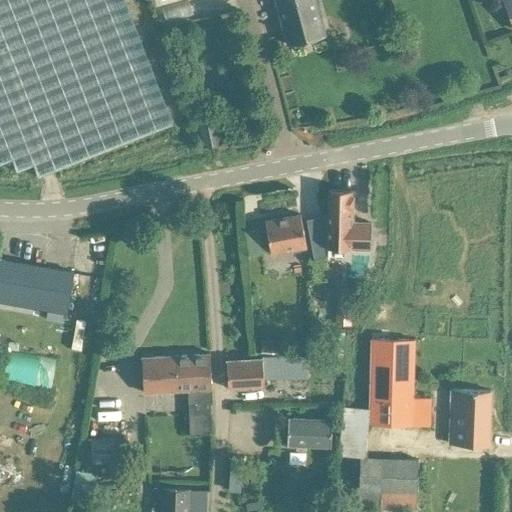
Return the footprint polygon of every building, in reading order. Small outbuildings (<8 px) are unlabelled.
[(0,0),(0,164),(12,160),(17,171),(34,165),(38,177),(173,124),(144,49),(124,0),(0,0)] [(167,0),(166,0),(174,23),(198,14),(192,0),(167,0)] [(275,0),(288,44),(325,34),(316,0),(275,0)] [(214,116),(199,119),(204,144),(219,141),(214,116)] [(352,191),(328,190),(326,248),(369,250),(370,222),(351,221),(352,194),(352,191)] [(306,246),(300,214),(265,221),(271,253),(306,246)] [(314,259),(324,257),(325,216),(306,220),(314,259)] [(0,259),(0,299),(67,311),(74,272),(0,259)] [(339,328),(349,329),(353,297),(339,296),(336,325),(339,326),(339,328)] [(414,336),(372,336),(369,422),(429,425),(429,395),(411,395),(414,336)] [(282,352),(282,339),(261,339),(261,352),(282,352)] [(212,402),(210,353),(141,356),(143,391),(188,390),(190,435),(211,434),(210,402),(212,402)] [(262,358),(226,360),(228,388),(265,386),(264,370),(274,370),(274,378),(307,376),(306,354),(262,356),(262,358)] [(450,389),(448,443),(490,445),(492,390),(450,389)] [(332,419),(288,417),(287,444),(331,446),(332,419)] [(418,458),(367,456),(361,455),(359,505),(416,508),(418,458)] [(237,460),(238,493),(250,492),(249,460),(237,460)] [(266,495),(268,463),(255,462),(253,494),(266,495)] [(189,511),(191,490),(160,489),(158,511),(189,511)]
